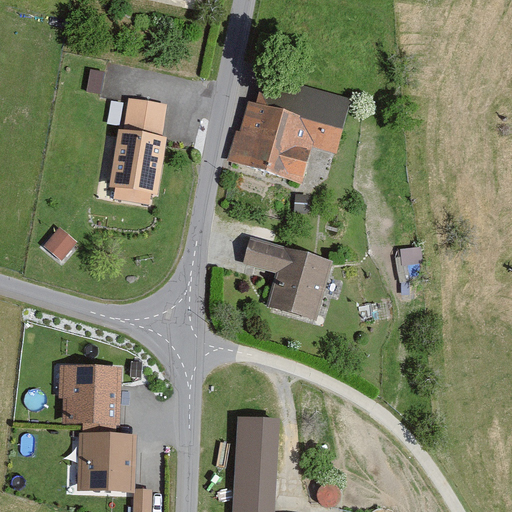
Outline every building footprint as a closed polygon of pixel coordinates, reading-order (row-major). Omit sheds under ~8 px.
[(153,0),(192,9),(194,0),(153,0)] [(270,115),(251,110),(243,138),(236,136),(228,170),(307,190),(316,157),(338,163),(353,102),(278,82),(270,115)] [(130,106),(126,137),(162,143),(167,111),(130,106)] [(126,137),(120,136),(111,194),(117,195),(115,205),(152,211),(153,203),(159,204),(168,143),(162,143),(126,137)] [(78,247),(60,233),(46,252),(64,266),(78,247)] [(335,269),(250,244),(243,268),(279,278),(269,313),(318,327),(335,269)] [(123,365),(59,363),(59,397),(64,397),(64,422),(121,423),(123,365)] [(277,511),(283,424),(237,422),(231,511),(277,511)] [(137,434),(79,432),(77,489),(135,490),(135,487),(137,434)] [(152,511),(153,488),(135,487),(135,490),(134,511),(152,511)]
